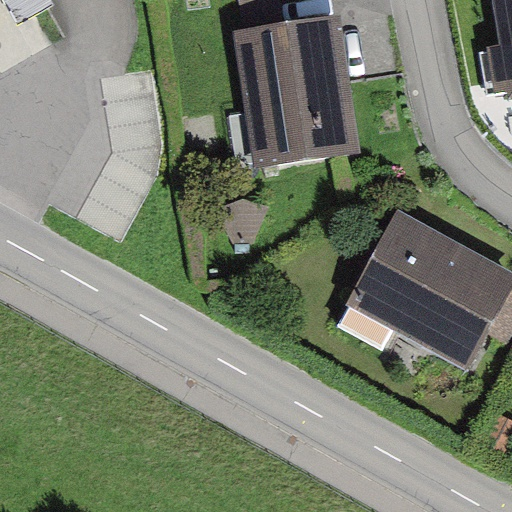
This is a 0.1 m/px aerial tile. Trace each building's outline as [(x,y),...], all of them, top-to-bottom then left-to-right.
[(56,0),(4,0),(19,24),(57,2),(56,0)] [(511,0),(494,0),(502,42),(488,44),(496,92),(510,90),(511,97),(511,96),(511,0)] [(341,10),(235,27),(256,164),(363,148),(341,10)] [(245,198),(216,209),(237,251),(255,244),(269,212),(266,204),(245,198)] [(511,293),(511,269),(399,207),(347,302),(470,369),(511,293)]
